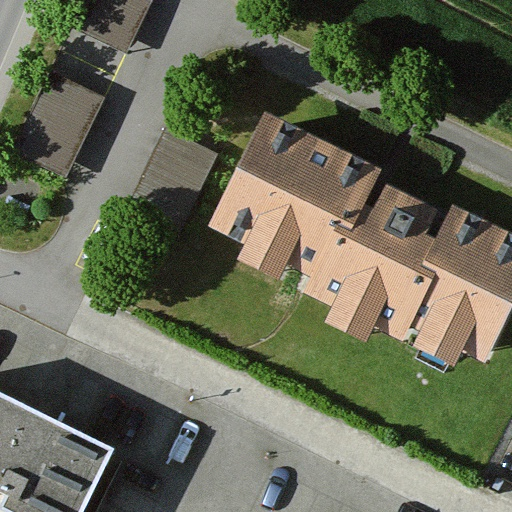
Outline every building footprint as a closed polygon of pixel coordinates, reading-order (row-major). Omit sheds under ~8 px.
[(148,0),(89,0),(75,32),(123,54),(148,0)] [(107,99),(48,72),(4,166),(63,194),(107,99)] [(511,338),(511,248),(272,128),(211,248),(487,387),(511,338)] [(225,172),(164,141),(128,211),(189,242),(225,172)] [(100,511),(125,461),(0,398),(0,511),(100,511)]
